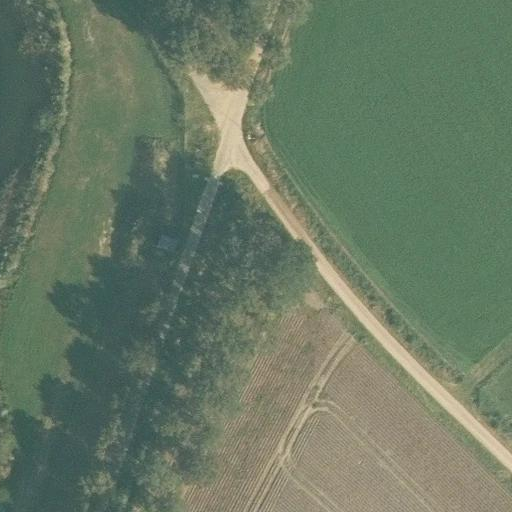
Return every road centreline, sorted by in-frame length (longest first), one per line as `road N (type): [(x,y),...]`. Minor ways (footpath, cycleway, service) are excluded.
road 1 (unclassified): [(231,136),(291,232),(367,325),(511,466)]
road 2 (unclassified): [(231,136),(101,511)]
road 3 (track): [(155,0),(231,136)]
road 4 (unclassified): [(278,0),(231,136)]
